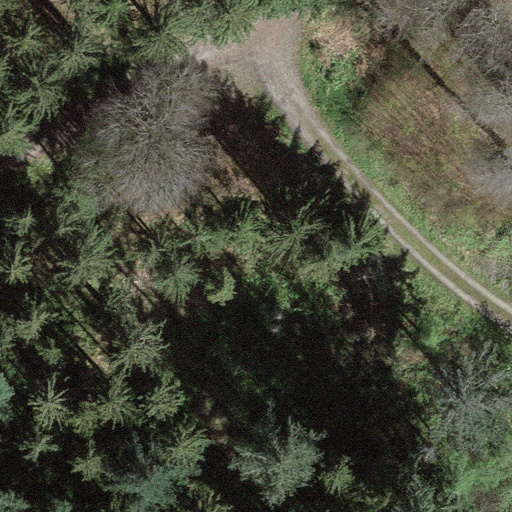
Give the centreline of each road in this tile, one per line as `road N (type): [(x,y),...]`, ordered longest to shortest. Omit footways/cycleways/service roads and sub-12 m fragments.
road 1 (track): [(237,17),(352,182),(511,331)]
road 2 (track): [(261,0),(0,157)]
